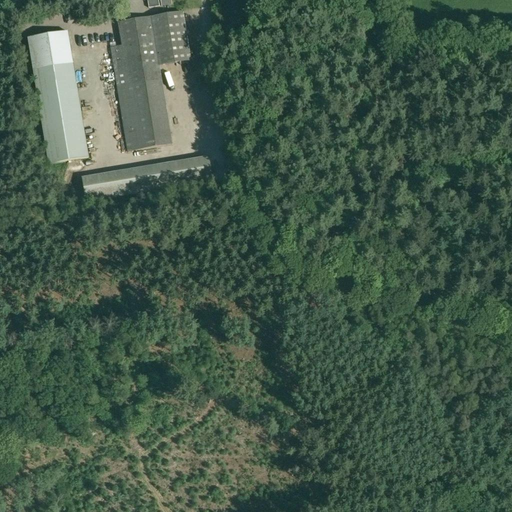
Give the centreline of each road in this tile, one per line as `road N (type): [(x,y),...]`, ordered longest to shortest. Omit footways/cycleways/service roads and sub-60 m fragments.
road 1 (unclassified): [(511,324),(351,281),(312,265),(267,226),(231,159),(205,0)]
road 2 (track): [(417,298),(364,0)]
